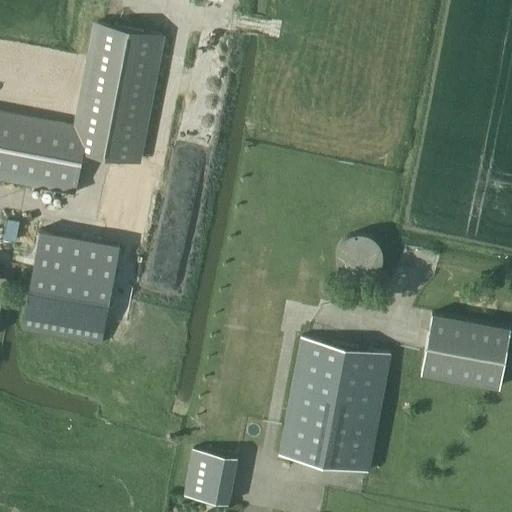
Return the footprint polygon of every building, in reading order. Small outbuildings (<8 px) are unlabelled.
[(0,176),(77,191),(84,151),(141,161),(165,34),(93,20),(74,121),(0,106),(0,176)] [(4,237),(15,239),(19,219),(8,217),(4,237)] [(40,228),(22,327),(102,342),(120,243),(40,228)] [(381,259),(382,256),(381,250),(380,247),(376,241),(372,237),(368,235),(360,232),(353,233),(348,235),(343,238),(340,241),(337,246),(336,250),(335,255),(335,259),(336,264),(338,268),(341,272),(345,275),(348,277),(357,279),(361,279),(367,278),(371,275),(375,273),(378,269),(380,265),(381,259)] [(511,326),(433,311),(422,370),(500,385),(511,326)] [(280,452),(369,469),(391,350),(302,334),(280,452)] [(236,457),(198,451),(190,495),(229,502),(236,457)]
